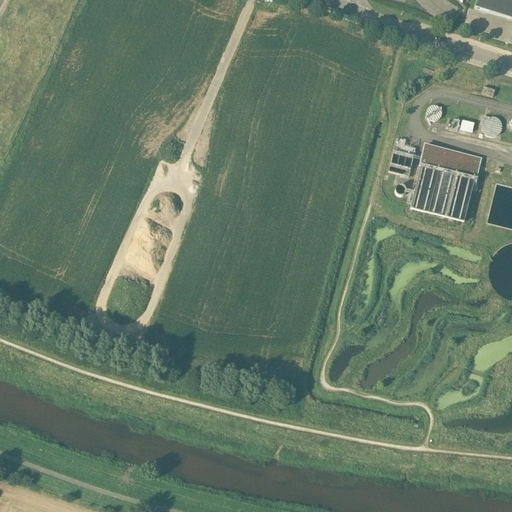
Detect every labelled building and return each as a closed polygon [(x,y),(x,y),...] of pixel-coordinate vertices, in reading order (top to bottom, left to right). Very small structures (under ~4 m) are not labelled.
[(511,0),(476,0),(473,10),(511,22),(511,0)] [(481,95),(492,98),(495,92),(483,88),(481,95)] [(427,122),(441,119),(438,107),(424,110),(427,122)] [(502,132),(503,130),(502,127),(502,125),(501,123),(499,121),(496,119),(494,118),(492,118),(489,118),(487,118),(484,120),(482,121),(481,123),(480,125),(479,127),(479,130),(480,134),(481,136),(482,138),(486,140),(488,141),(491,141),(493,141),(495,141),(497,140),(499,138),(501,136),(502,134),(502,132)] [(462,122),(460,130),(472,133),(474,125),(462,122)] [(390,154),(388,165),(399,167),(401,156),(411,158),(413,149),(394,144),(392,154),(390,154)] [(419,169),(475,183),(480,160),(424,146),(419,169)]
